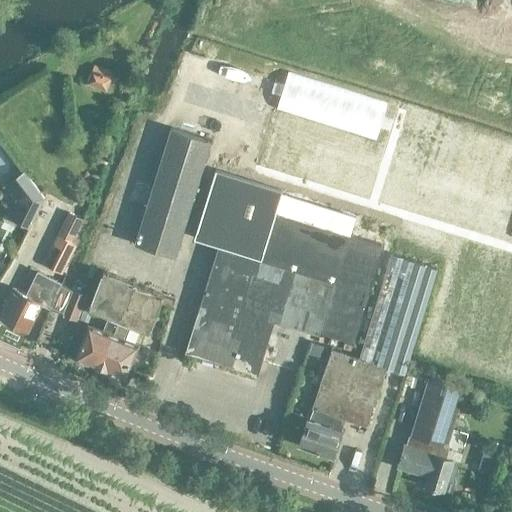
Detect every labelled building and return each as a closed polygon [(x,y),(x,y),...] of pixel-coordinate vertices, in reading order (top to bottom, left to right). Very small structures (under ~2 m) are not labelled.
[(86,87),(110,96),(118,75),(94,66),(86,87)] [(212,140),(170,126),(134,242),(176,255),(212,140)] [(44,197),(24,170),(5,184),(17,200),(8,217),(29,228),(44,197)] [(272,316),(314,329),(319,331),(353,342),(369,292),(383,245),(350,234),(355,216),(281,193),(214,173),(194,237),(218,244),(185,351),(257,374),(263,355),(260,354),(272,316)] [(69,211),(41,268),(54,274),(82,217),(69,211)] [(386,367),(405,374),(438,266),(392,251),(359,356),(332,347),(312,407),(316,408),(313,418),(308,416),(299,443),(333,455),(346,418),(366,425),(386,367)] [(76,357),(101,367),(112,336),(133,282),(104,269),(89,306),(109,315),(103,330),(89,324),(76,357)] [(0,310),(0,315),(27,329),(40,303),(49,308),(62,282),(37,270),(26,292),(12,286),(0,310)] [(112,336),(101,367),(125,376),(137,344),(124,339),(130,324),(148,331),(163,294),(133,282),(119,319),(112,336)] [(61,314),(76,319),(86,294),(79,291),(72,288),(61,314)] [(312,340),(309,351),(328,356),(331,344),(312,340)] [(446,455),(449,445),(447,444),(464,387),(428,376),(411,433),(409,433),(406,442),(404,442),(397,466),(421,473),(422,470),(428,472),(424,485),(443,491),(453,458),(446,455)] [(481,466),(491,468),(495,446),(484,444),(481,466)]
